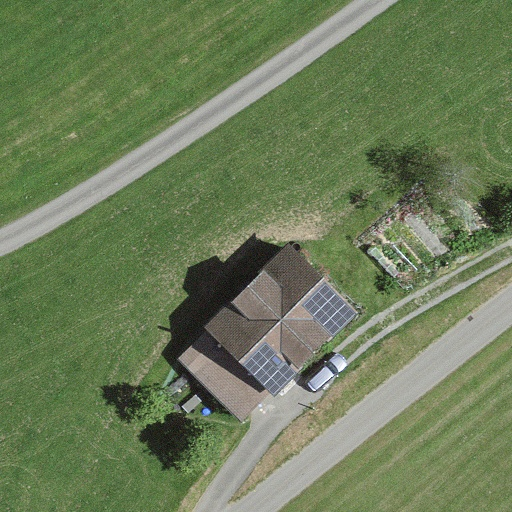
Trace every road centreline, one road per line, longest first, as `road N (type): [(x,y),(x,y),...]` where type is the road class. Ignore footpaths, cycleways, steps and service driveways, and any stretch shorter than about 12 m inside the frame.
road 1 (track): [(0,245),(395,0)]
road 2 (unclassified): [(511,320),(268,511)]
